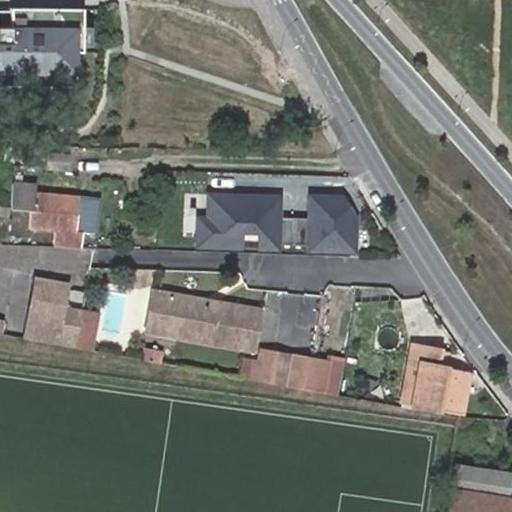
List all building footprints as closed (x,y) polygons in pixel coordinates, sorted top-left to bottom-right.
[(82,31),(83,12),(13,11),(13,14),(0,13),(0,88),(51,89),(51,98),(67,99),(67,89),(75,90),(75,55),(82,55),(82,48),(91,49),(92,31),(82,31)] [(29,228),(55,230),(54,233),(48,233),(47,244),(71,245),(76,196),(32,192),(33,188),(11,188),(10,214),(30,215),(29,228)] [(280,193),(203,191),(203,213),(190,213),(189,249),(238,250),(239,232),(252,232),(252,250),(278,251),(278,242),(302,243),(302,251),(354,252),(355,218),(340,193),(305,192),(304,217),(280,216),(280,193)] [(67,283),(33,277),(21,341),(80,351),(85,312),(62,308),(67,283)] [(262,310),(153,291),(146,332),(255,351),(262,310)] [(94,353),(101,315),(85,312),(80,351),(94,353)] [(419,365),(411,407),(458,416),(467,373),(432,366),(435,350),(410,345),(407,362),(419,365)] [(330,360),(260,349),(258,360),(254,381),(324,393),(330,360)] [(240,379),(254,381),(258,360),(243,357),(240,379)] [(330,360),(324,393),(338,395),(344,359),(330,357),(330,360)] [(399,404),(411,407),(419,365),(407,362),(399,404)] [(451,464),(443,511),(511,511),(511,501),(504,500),(508,474),(451,464)]
